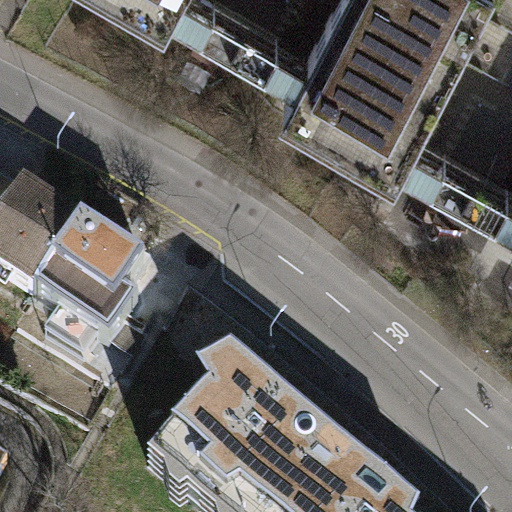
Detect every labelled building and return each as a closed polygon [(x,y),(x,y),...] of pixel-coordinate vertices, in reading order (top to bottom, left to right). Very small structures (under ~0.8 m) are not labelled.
[(136,0),(164,15),(172,0),(136,0)] [(339,0),(281,102),(392,164),(485,0),(339,0)] [(0,221),(18,194),(0,184),(0,221)] [(0,221),(0,276),(33,298),(80,224),(23,185),(18,194),(0,221)] [(511,221),(511,245),(511,247),(511,189),(505,186),(492,210),(511,221)] [(152,267),(80,224),(33,298),(104,342),(152,267)] [(213,394),(151,469),(202,511),(419,511),(235,358),(203,378),(213,394)]
